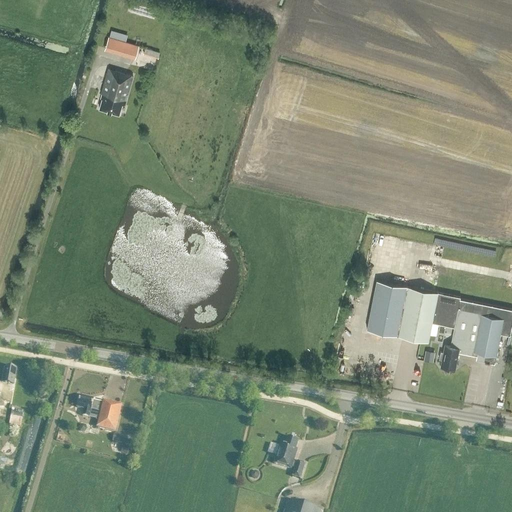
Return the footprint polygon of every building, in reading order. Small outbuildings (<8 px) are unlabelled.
[(121,40),(114,38),(111,50),(118,52),(121,40)] [(131,63),(136,46),(121,42),(117,59),(131,63)] [(145,47),(143,54),(159,57),(160,50),(145,47)] [(124,105),(133,76),(108,69),(100,94),(102,94),(101,99),(102,99),(99,109),(118,115),(121,104),(124,105)] [(495,363),(496,356),(501,334),(511,336),(511,328),(511,309),(460,299),(460,297),(378,281),(368,331),(427,342),(431,323),(454,327),(451,346),(444,345),(443,352),(440,352),(440,353),(439,359),(441,360),(440,367),(455,370),(460,348),(489,354),(487,362),(495,363)] [(426,350),(424,360),(432,362),(434,352),(426,350)] [(13,388),(16,371),(5,369),(2,386),(1,390),(0,389),(0,409),(4,410),(5,404),(10,405),(12,395),(13,388)] [(103,405),(93,403),(93,401),(80,398),(77,410),(84,411),(82,418),(89,420),(89,419),(99,421),(96,430),(114,434),(121,408),(103,404),(103,405)] [(23,413),(12,411),(9,427),(21,429),(23,413)] [(126,439),(114,436),(112,443),(125,446),(126,439)] [(295,452),(298,443),(287,440),(285,449),(279,447),(274,466),(291,471),(292,468),(295,469),(293,476),(301,478),(304,466),(296,464),(296,465),(293,464),(297,452),(295,452)]
